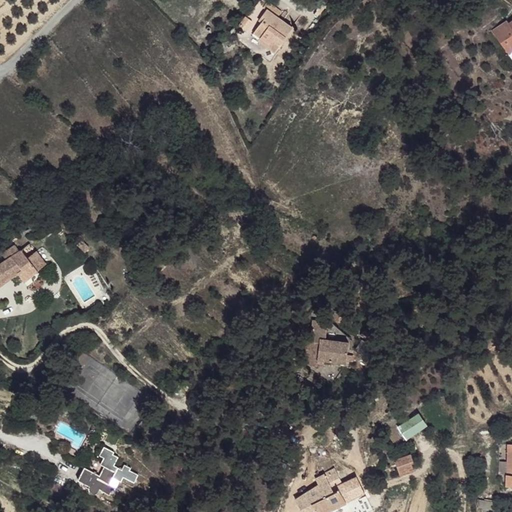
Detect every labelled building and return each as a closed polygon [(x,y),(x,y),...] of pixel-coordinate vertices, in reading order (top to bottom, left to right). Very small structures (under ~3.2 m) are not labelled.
[(263,0),(260,4),(265,9),(270,4),(265,0),(263,0)] [(270,4),(265,9),(276,17),(281,11),(270,4)] [(276,17),(265,9),(257,19),(258,20),(250,30),(267,41),(270,38),(277,42),(289,27),(276,17)] [(241,15),(233,25),(241,30),(248,21),(241,15)] [(258,20),(257,19),(245,31),(271,50),(277,42),(270,38),(267,41),(250,30),(258,20)] [(510,58),(511,56),(511,23),(511,22),(509,25),(506,23),(492,35),(510,58)] [(0,283),(15,272),(23,282),(44,264),(28,241),(18,250),(15,245),(0,256),(3,260),(0,262),(0,283)] [(331,305),(316,305),(315,324),(307,324),(305,352),(324,352),(324,343),(353,343),(353,322),(331,322),(331,305)] [(417,409),(396,425),(405,437),(426,422),(417,409)] [(109,451),(100,446),(95,456),(99,458),(110,462),(113,457),(108,453),(109,451)] [(511,449),(507,450),(503,484),(511,486),(511,449)] [(398,475),(414,470),(410,455),(393,459),(398,475)] [(110,462),(99,458),(95,464),(98,467),(95,475),(79,467),(74,482),(83,487),(85,493),(87,495),(93,495),(98,491),(115,466),(110,462)] [(126,467),(118,462),(115,466),(98,491),(105,494),(110,486),(105,483),(108,478),(116,482),(119,477),(128,481),(132,474),(124,471),(126,467)] [(332,491),(323,473),(314,476),(319,485),(307,490),(311,498),(300,502),(304,511),(324,511),(338,505),(332,491)] [(355,481),(332,491),(338,505),(361,494),(355,481)]
